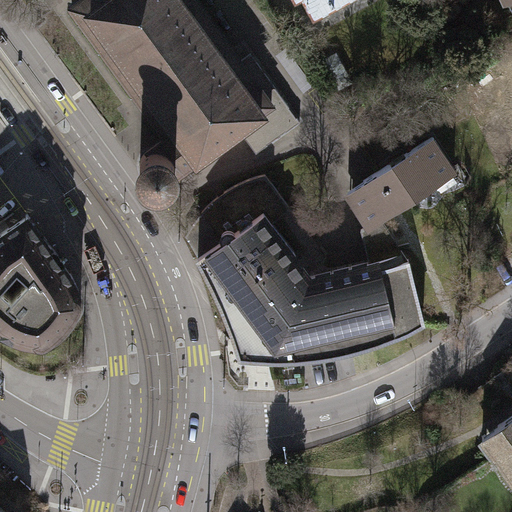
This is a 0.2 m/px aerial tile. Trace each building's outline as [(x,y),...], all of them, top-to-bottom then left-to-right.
[(164,135),(142,151),(138,160),(137,165),(139,170),(143,177),(150,181),(157,182),(163,179),(185,164),(237,126),(269,103),(247,72),(195,0),(76,0),(70,5),(141,103),(164,135)] [(307,0),(315,14),(342,0),(307,0)] [(286,47),(275,54),(303,92),(313,85),(286,47)] [(258,65),(247,72),(269,103),(237,126),(256,151),(299,120),(258,65)] [(432,137),(350,189),(370,220),(380,214),(392,206),(452,168),(432,137)] [(262,209),(270,221),(289,208),(265,172),(233,184),(201,210),(221,238),(220,233),(222,228),(228,226),(235,229),(262,209)] [(220,233),(221,238),(198,256),(219,299),(232,331),(235,343),(239,356),(256,356),(276,357),(315,354),(364,346),(402,333),(423,319),(408,260),(400,250),(392,252),(369,258),(310,274),(270,221),(262,209),(235,229),(228,226),(222,228),(220,233)] [(0,322),(14,306),(8,299),(13,293),(0,283),(15,264),(28,274),(33,269),(40,279),(62,262),(26,212),(0,231),(0,322)] [(370,220),(359,228),(369,258),(392,252),(390,240),(394,239),(380,214),(370,220)] [(74,280),(62,262),(40,279),(33,269),(28,274),(13,293),(8,299),(14,306),(0,322),(0,328),(9,337),(23,342),(41,342),(53,337),(66,327),(74,312),(81,298),(74,280)] [(511,415),(484,435),(494,451),(511,477),(511,415)]
